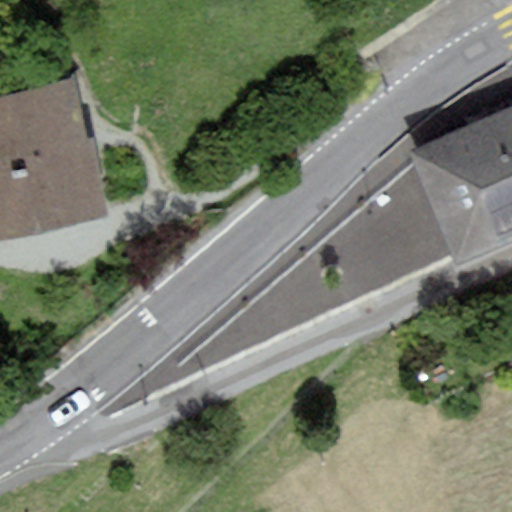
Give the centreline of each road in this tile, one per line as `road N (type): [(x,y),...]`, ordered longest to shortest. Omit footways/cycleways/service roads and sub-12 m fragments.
road 1 (secondary): [(511,38),(385,122),(158,324),(20,433)]
road 2 (residential): [(20,433),(93,439),(367,327),(511,257)]
